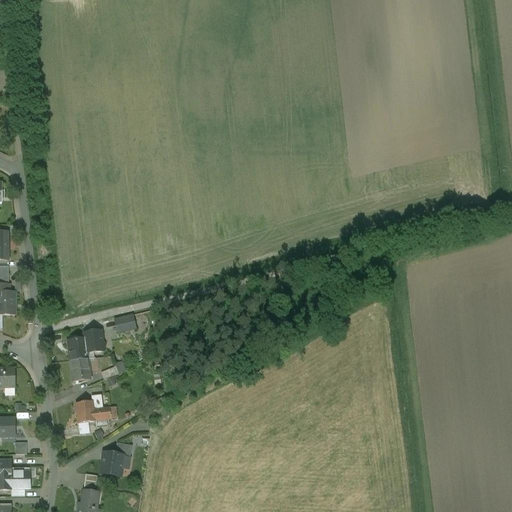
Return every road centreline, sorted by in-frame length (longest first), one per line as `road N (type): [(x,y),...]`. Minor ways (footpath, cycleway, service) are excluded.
road 1 (residential): [(291,193),(266,3),(123,14)]
road 2 (residential): [(123,14),(144,226)]
road 3 (residential): [(39,352),(21,169),(0,163)]
road 4 (residential): [(47,511),(54,475),(39,352)]
road 5 (residential): [(144,226),(291,193)]
